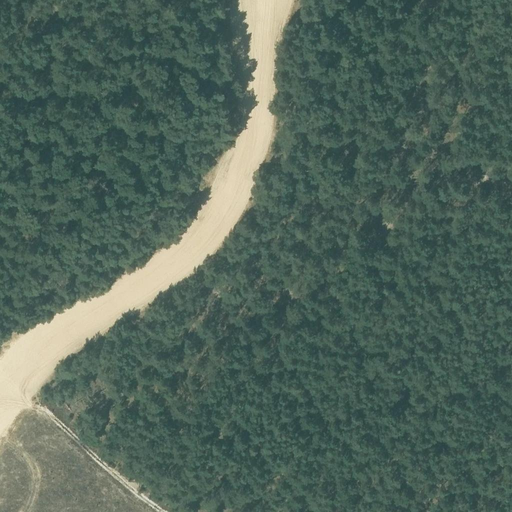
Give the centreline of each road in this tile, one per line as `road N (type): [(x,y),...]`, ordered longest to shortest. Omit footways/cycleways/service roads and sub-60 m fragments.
road 1 (track): [(0,388),(145,285),(212,219),(254,121),(265,0)]
road 2 (track): [(162,511),(9,380)]
